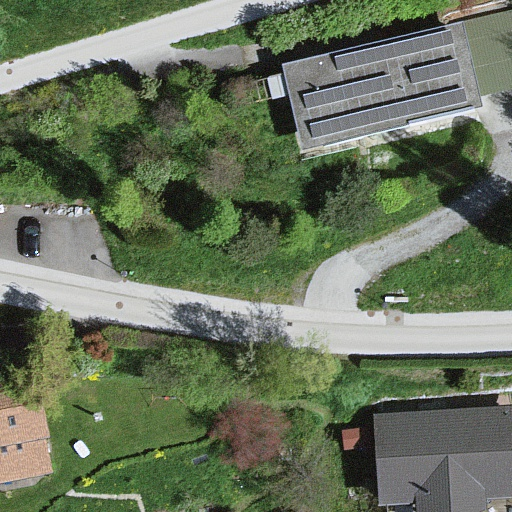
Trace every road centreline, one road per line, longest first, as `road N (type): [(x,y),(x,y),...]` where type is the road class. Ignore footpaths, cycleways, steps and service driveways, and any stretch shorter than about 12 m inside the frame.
road 1 (residential): [(511,338),(258,331),(0,286)]
road 2 (residential): [(0,79),(277,0)]
